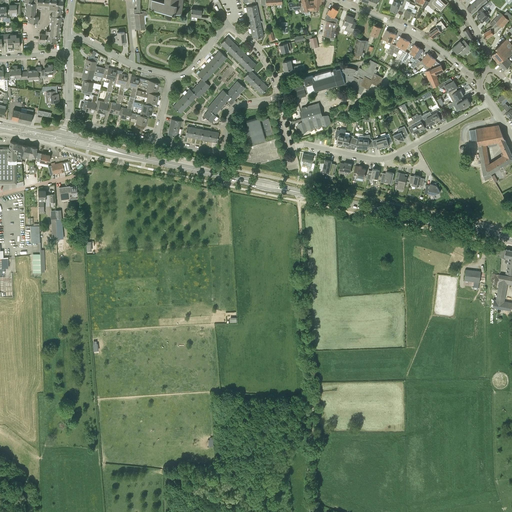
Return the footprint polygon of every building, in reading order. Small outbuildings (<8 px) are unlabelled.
[(25,0),(25,12),(28,13),(28,15),(29,15),(29,22),(37,23),(38,16),(36,15),(37,7),(40,7),(40,6),(42,6),(42,7),(43,7),(43,6),(45,6),(45,7),(48,8),(52,9),(52,14),(52,15),(50,15),(51,15),(51,18),(50,18),(50,21),(51,21),(50,30),(46,30),(46,33),(47,33),(46,34),(39,33),(38,43),(46,43),(46,41),(47,41),(57,42),(57,38),(56,38),(56,36),(58,36),(58,35),(60,36),(60,35),(59,35),(59,33),(60,33),(61,24),(60,24),(60,22),(61,22),(62,22),(62,19),(61,19),(61,16),(63,16),(61,16),(62,12),(61,12),(61,9),(62,9),(62,7),(63,7),(63,0),(25,0)] [(163,0),(163,1),(153,0),(151,0),(150,10),(181,14),(182,0),(163,0)] [(318,0),(314,0),(314,1),(309,1),(309,2),(309,3),(302,4),(303,12),(309,10),(310,11),(313,10),(319,9),(319,5),(318,5),(318,0)] [(392,0),(393,0),(390,10),(390,11),(393,11),(396,12),(399,4),(402,5),(404,1),(403,0),(392,0)] [(433,2),(433,3),(441,11),(445,6),(440,1),(440,0),(433,0),(433,1),(433,2)] [(475,0),(472,3),(477,8),(486,0),(475,0)] [(294,10),(300,9),(301,12),(303,12),(302,4),(299,5),(299,2),(296,3),(295,1),(288,2),(289,8),(293,8),(294,10)] [(17,15),(17,13),(20,13),(20,10),(20,2),(14,2),(14,4),(9,4),(10,14),(10,16),(17,15)] [(472,13),(477,8),(472,3),(467,8),(472,13)] [(484,5),(477,12),(479,14),(477,16),(482,22),(488,16),(490,12),(484,5)] [(3,21),(7,21),(10,21),(10,16),(10,14),(7,14),(6,6),(0,6),(0,15),(2,16),(3,21)] [(408,6),(406,9),(404,15),(408,17),(409,14),(413,16),(415,12),(416,9),(408,6)] [(330,10),(329,9),(326,14),(328,15),(325,20),(326,21),(324,35),(324,36),(334,38),(337,23),(337,19),(334,17),(337,10),(332,7),(330,10)] [(201,10),(191,8),(190,19),(196,20),(196,19),(197,16),(201,17),(201,10)] [(140,12),(140,10),(136,9),(133,9),(135,29),(145,29),(144,19),(143,19),(143,12),(140,12)] [(487,31),(484,33),(487,38),(497,32),(508,19),(503,15),(500,13),(490,24),(493,26),(487,30),(487,31)] [(346,14),(344,19),(342,24),(346,25),(344,30),(351,33),(355,22),(354,25),(351,24),(353,17),(346,14)] [(437,27),(429,32),(433,38),(442,32),(441,31),(446,28),(441,21),(436,25),(437,27)] [(368,41),(368,43),(371,44),(372,42),(374,36),(377,37),(381,27),(374,25),(372,32),(371,32),(368,41)] [(473,39),(472,37),(467,29),(463,31),(466,36),(466,35),(469,39),(470,39),(471,41),(473,39)] [(125,33),(125,32),(117,32),(117,35),(116,35),(115,36),(114,37),(114,38),(113,38),(113,39),(113,40),(114,40),(114,41),(115,42),(116,42),(117,42),(123,42),(123,47),(128,46),(127,33),(125,33)] [(387,52),(389,53),(390,53),(394,45),(391,44),(392,42),(396,34),(395,34),(391,32),(388,39),(386,43),(390,45),(387,52)] [(16,34),(13,34),(14,47),(14,48),(14,46),(16,46),(16,47),(20,47),(19,40),(22,40),(21,33),(16,33),(16,34)] [(14,48),(14,47),(13,34),(11,34),(5,34),(5,42),(5,41),(7,40),(8,47),(11,47),(14,47),(14,48)] [(222,45),(226,49),(232,42),(233,43),(233,42),(230,39),(229,40),(227,37),(227,36),(220,44),(222,45)] [(312,38),(312,37),(309,37),(310,41),(312,48),(318,46),(316,37),(312,38)] [(399,49),(400,49),(405,39),(401,37),(397,44),(396,46),(394,45),(390,53),(389,53),(388,55),(391,56),(392,55),(394,52),(397,54),(399,49)] [(361,55),(362,51),(365,40),(357,38),(353,53),(352,58),(360,59),(361,55)] [(402,60),(407,52),(405,51),(406,49),(410,42),(409,41),(409,42),(405,39),(400,49),(403,51),(398,58),(402,60)] [(464,39),(461,42),(460,40),(452,48),(457,53),(459,52),(463,56),(465,54),(464,54),(471,48),(472,48),(464,39)] [(506,58),(511,53),(511,52),(511,45),(506,39),(495,48),(497,50),(492,54),(492,55),(499,63),(505,57),(506,58)] [(235,45),(233,43),(232,42),(226,49),(228,51),(232,55),(238,48),(239,48),(236,45),(235,45)] [(289,51),(288,48),(291,48),(290,43),(287,43),(282,44),(279,45),(281,52),(289,51)] [(407,52),(402,60),(404,61),(406,61),(408,58),(411,60),(412,57),(419,47),(415,45),(415,44),(414,44),(409,51),(410,51),(409,53),(407,52)] [(416,65),(419,60),(417,58),(423,50),(419,47),(412,57),(415,59),(410,66),(414,68),(416,65)] [(234,56),(238,60),(244,54),(245,53),(241,50),(241,51),(238,48),(232,55),(234,57),(234,56)] [(217,54),(214,57),(221,63),(221,64),(223,62),(222,61),(223,61),(226,58),(227,57),(219,51),(216,54),(217,54)] [(419,60),(416,65),(418,67),(421,63),(424,66),(431,56),(428,54),(428,53),(427,53),(421,61),(419,60)] [(499,63),(505,70),(511,61),(511,53),(506,58),(505,57),(499,63)] [(250,59),(250,60),(250,59),(247,56),(244,54),(238,60),(237,60),(239,62),(240,62),(243,66),(250,59)] [(86,59),(84,68),(104,73),(105,69),(105,68),(96,66),(97,62),(96,62),(98,58),(88,56),(90,56),(89,60),(86,59)] [(217,67),(221,63),(214,57),(214,56),(211,60),(209,63),(215,69),(217,67)] [(440,65),(440,64),(436,61),(435,62),(434,61),(436,59),(435,59),(431,56),(424,66),(423,67),(427,70),(435,67),(435,66),(440,65)] [(245,68),(249,71),(250,71),(256,64),(253,61),(252,62),(250,60),(250,59),(243,66),(245,68)] [(283,62),(285,70),(289,69),(289,71),(295,70),(295,72),(303,71),(301,65),(293,67),(291,60),(287,61),(286,61),(283,62)] [(347,67),(346,67),(344,68),(344,67),(343,67),(343,68),(341,69),(341,68),(337,69),(336,68),(333,69),(333,70),(331,71),(331,70),(315,74),(315,75),(313,76),(313,75),(304,78),(305,80),(302,81),(291,84),(292,84),(294,91),(293,91),(294,91),(296,98),(296,99),(306,96),(306,95),(305,95),(305,93),(315,90),(315,91),(316,91),(315,90),(322,88),(323,88),(330,86),(337,84),(345,82),(346,82),(346,84),(349,84),(349,83),(350,83),(356,86),(354,90),(361,93),(365,87),(368,89),(369,88),(368,88),(370,85),(371,85),(370,84),(372,82),(378,86),(379,85),(378,85),(383,77),(382,77),(375,74),(378,70),(375,68),(377,64),(370,60),(366,68),(367,68),(365,71),(359,67),(357,71),(356,70),(356,69),(354,68),(353,68),(352,68),(351,67),(349,67),(348,67),(347,67)] [(212,73),(215,69),(209,63),(208,62),(205,65),(206,66),(203,69),(210,75),(212,73)] [(41,70),(41,74),(42,77),(47,77),(47,74),(52,73),(52,72),(56,72),(55,67),(53,68),(52,64),(48,64),(48,67),(44,67),(44,69),(41,70)] [(430,80),(430,81),(431,84),(428,86),(429,89),(433,87),(433,88),(440,84),(437,79),(439,79),(436,73),(443,71),(441,64),(440,64),(440,65),(440,64),(440,65),(435,66),(435,67),(427,70),(428,71),(421,73),(425,82),(430,80)] [(10,72),(7,73),(7,79),(10,79),(10,77),(16,76),(15,65),(14,66),(12,66),(13,68),(9,69),(10,72)] [(21,79),(24,78),(24,71),(21,71),(21,68),(17,68),(17,66),(16,66),(16,65),(15,65),(16,76),(21,76),(21,79)] [(24,78),(33,78),(32,70),(29,70),(29,68),(28,68),(28,67),(27,67),(27,71),(24,71),(24,78)] [(41,74),(41,70),(41,67),(37,67),(37,68),(35,68),(35,70),(32,70),(33,78),(39,77),(39,74),(41,74)] [(105,69),(104,73),(103,77),(109,79),(106,91),(111,92),(113,82),(115,75),(116,75),(117,70),(108,67),(108,70),(105,69)] [(91,82),(92,79),(93,79),(93,75),(103,77),(104,73),(84,68),(82,76),(84,77),(83,80),(91,82)] [(197,74),(202,79),(205,81),(206,79),(208,77),(210,75),(203,69),(203,68),(200,71),(200,72),(198,74),(197,74)] [(250,71),(249,71),(243,77),(245,79),(249,83),(255,76),(256,76),(253,73),(250,71)] [(123,95),(124,88),(127,77),(128,75),(119,73),(119,75),(116,75),(115,75),(113,82),(120,84),(118,93),(123,95)] [(135,95),(137,89),(138,83),(139,78),(131,76),(130,78),(127,77),(124,88),(128,89),(128,87),(132,88),(130,96),(134,98),(135,95)] [(251,84),(255,88),(261,82),(262,82),(262,81),(259,78),(258,79),(256,76),(255,76),(249,83),(251,85),(251,84)] [(157,92),(159,83),(139,78),(138,83),(147,85),(146,92),(154,94),(155,91),(157,92)] [(445,86),(448,92),(456,87),(457,87),(455,83),(453,83),(450,78),(438,85),(440,88),(445,86)] [(210,86),(205,81),(202,79),(199,82),(200,83),(198,85),(197,85),(204,91),(204,92),(206,90),(209,86),(210,86)] [(91,82),(83,80),(81,89),(84,89),(83,92),(82,92),(91,94),(92,91),(93,88),(99,89),(101,84),(91,82)] [(239,93),(239,94),(242,90),(242,89),(244,87),(245,87),(237,81),(235,83),(234,85),(232,87),(239,93)] [(261,82),(255,88),(257,90),(259,92),(261,94),(268,87),(265,84),(264,84),(262,82),(261,82)] [(202,93),(204,91),(197,85),(198,85),(197,85),(194,88),(192,91),(197,96),(199,98),(200,96),(200,95),(202,93)] [(50,102),(54,102),(59,102),(58,93),(56,93),(55,90),(57,90),(56,86),(43,87),(42,91),(45,91),(46,96),(50,96),(50,102)] [(230,89),(227,93),(230,96),(234,100),(237,96),(236,96),(239,93),(232,87),(230,89)] [(453,102),(463,96),(464,96),(463,94),(462,95),(461,94),(462,92),(460,89),(458,91),(456,87),(448,92),(450,95),(453,102)] [(146,92),(137,89),(135,95),(147,98),(145,104),(153,106),(154,103),(157,104),(159,95),(154,94),(146,92)] [(184,95),(191,101),(191,102),(193,100),(197,96),(192,91),(190,89),(187,92),(187,93),(185,95),(184,94),(184,95)] [(221,92),(218,96),(225,102),(224,102),(225,103),(228,99),(227,99),(230,96),(227,93),(223,90),(221,92)] [(106,114),(107,109),(109,102),(108,101),(111,92),(106,91),(103,101),(97,99),(96,100),(97,101),(95,108),(98,109),(97,112),(106,114)] [(426,98),(432,95),(429,91),(421,95),(424,100),(426,99),(426,98)] [(505,102),(509,98),(504,92),(498,98),(502,103),(501,105),(507,112),(511,108),(509,105),(508,106),(505,102)] [(120,107),(123,95),(118,93),(115,102),(112,101),(112,102),(109,102),(107,109),(110,110),(109,112),(117,114),(120,107)] [(95,108),(97,101),(96,100),(97,99),(97,96),(93,95),(91,103),(88,102),(88,101),(84,100),(84,102),(83,106),(82,108),(86,109),(85,111),(94,113),(95,108)] [(187,105),(191,101),(184,95),(181,98),(182,98),(179,101),(186,107),(188,106),(187,105)] [(133,101),(134,98),(130,96),(127,108),(123,107),(120,107),(117,114),(118,115),(118,114),(121,115),(120,118),(129,120),(129,118),(131,113),(130,113),(132,106),(133,101)] [(219,108),(220,109),(223,105),(222,105),(224,102),(225,102),(218,96),(216,98),(213,102),(219,108)] [(463,108),(464,110),(469,107),(468,105),(470,104),(468,99),(465,100),(463,96),(453,102),(448,105),(450,108),(454,105),(457,111),(463,108)] [(182,111),(186,107),(179,101),(179,100),(175,104),(176,104),(175,106),(174,107),(173,106),(180,113),(182,111)] [(145,104),(133,101),(132,106),(142,109),(141,112),(140,112),(140,115),(148,117),(149,114),(151,115),(153,106),(145,104)] [(207,108),(208,109),(215,115),(218,111),(217,111),(219,108),(213,102),(212,102),(211,104),(207,108)] [(302,111),(300,112),(303,122),(298,124),(299,128),(299,129),(300,133),(301,133),(300,132),(301,132),(330,123),(330,124),(329,120),(329,119),(328,115),(322,117),(318,103),(307,106),(307,105),(306,105),(306,107),(302,108),(301,108),(302,111)] [(13,109),(11,119),(14,119),(17,120),(30,123),(33,109),(27,108),(26,112),(13,109)] [(216,116),(215,115),(208,109),(207,111),(204,115),(203,115),(203,116),(211,122),(214,119),(213,118),(214,117),(215,117),(216,116)] [(430,112),(432,116),(432,115),(436,122),(441,119),(440,118),(443,116),(440,111),(439,112),(438,110),(436,109),(430,112)] [(146,126),(148,117),(140,115),(131,113),(129,118),(136,120),(134,130),(142,132),(143,128),(144,129),(144,128),(143,128),(143,127),(143,125),(146,126)] [(427,124),(423,117),(421,114),(418,115),(417,113),(412,116),(413,119),(414,118),(421,131),(425,128),(424,125),(427,124)] [(431,125),(436,122),(432,115),(432,116),(429,117),(427,114),(423,117),(427,124),(429,122),(431,125)] [(252,142),(252,143),(265,139),(265,138),(264,136),(273,133),(272,130),(269,121),(268,118),(259,121),(259,118),(258,118),(259,118),(259,117),(246,121),(247,124),(248,128),(244,129),(247,137),(251,136),(252,139),(252,141),(252,142)] [(414,118),(413,119),(407,122),(409,126),(407,127),(411,133),(414,131),(415,133),(416,133),(421,131),(414,118)] [(170,127),(179,128),(180,124),(179,124),(180,123),(180,121),(181,121),(171,119),(170,121),(171,121),(170,127)] [(485,180),(492,177),(491,176),(490,174),(511,160),(511,155),(499,125),(469,130),(471,140),(477,139),(484,175),(485,180)] [(179,128),(170,127),(169,126),(169,129),(169,130),(168,134),(168,135),(178,137),(179,128)] [(188,136),(193,137),(195,128),(195,129),(195,128),(191,127),(191,128),(187,127),(187,126),(186,131),(185,136),(188,137),(188,136)] [(397,143),(402,141),(402,140),(402,139),(404,138),(403,137),(408,135),(404,126),(397,130),(399,133),(393,136),(397,143)] [(198,129),(195,129),(195,128),(193,137),(193,138),(195,138),(196,138),(201,139),(202,130),(203,130),(203,129),(199,128),(198,129)] [(338,136),(337,143),(343,144),(345,135),(345,133),(339,132),(340,129),(336,129),(335,136),(338,136)] [(206,131),(203,130),(202,130),(201,139),(203,140),(203,139),(209,140),(210,132),(211,132),(211,131),(206,130),(206,131)] [(217,142),(219,132),(214,131),(214,132),(211,132),(210,132),(209,140),(209,141),(211,141),(217,142),(216,142),(217,142)] [(372,141),(371,141),(370,135),(369,134),(363,136),(363,140),(362,148),(368,148),(368,146),(374,146),(373,141),(372,141)] [(349,136),(345,135),(343,144),(349,146),(349,143),(352,143),(353,138),(353,136),(349,135),(349,136)] [(386,136),(381,138),(384,147),(389,145),(388,143),(392,142),(390,137),(387,138),(386,136)] [(357,148),(362,148),(363,140),(353,138),(352,143),(357,145),(357,148)] [(373,141),(374,146),(378,145),(379,148),(384,147),(381,138),(373,141)] [(0,182),(16,183),(16,182),(17,182),(16,155),(18,143),(16,143),(17,143),(10,141),(9,146),(8,146),(8,148),(0,148),(0,182)] [(18,143),(16,155),(17,182),(23,180),(22,167),(22,160),(21,159),(22,156),(24,145),(18,143)] [(24,145),(22,156),(25,157),(25,156),(28,157),(31,146),(30,146),(24,145)] [(28,157),(30,173),(35,173),(36,172),(35,167),(34,167),(33,159),(33,158),(31,158),(31,156),(35,157),(35,156),(36,152),(36,151),(37,149),(36,148),(36,147),(30,145),(30,146),(31,146),(28,157)] [(36,152),(35,156),(37,156),(37,158),(37,163),(47,166),(49,162),(50,155),(41,153),(36,152)] [(310,169),(311,167),(313,155),(303,153),(302,160),(303,160),(302,164),(302,166),(307,168),(310,169)] [(325,159),(324,164),(322,170),(330,171),(329,175),(333,176),(335,164),(332,163),(332,161),(325,159)] [(49,165),(48,166),(50,174),(64,171),(62,162),(55,164),(54,162),(51,163),(51,165),(49,165)] [(344,165),(340,164),(338,172),(344,173),(345,170),(350,171),(352,164),(344,162),(344,165)] [(364,178),(366,169),(367,167),(359,165),(358,168),(355,167),(352,177),(356,178),(357,176),(364,178)] [(378,178),(380,170),(375,169),(375,170),(372,169),(372,171),(371,170),(371,171),(369,170),(367,178),(370,179),(371,176),(378,178)] [(392,182),(394,173),(388,172),(388,174),(382,173),(380,181),(386,182),(387,181),(392,182)] [(405,174),(400,173),(399,177),(396,176),(395,181),(399,182),(398,187),(403,188),(405,180),(406,181),(407,177),(405,176),(405,174)] [(423,185),(424,178),(419,178),(419,176),(414,175),(414,176),(410,175),(409,182),(412,182),(412,184),(419,185),(419,184),(423,185)] [(435,194),(440,192),(437,186),(437,185),(435,183),(432,184),(430,183),(429,185),(426,185),(424,193),(427,194),(428,192),(435,194)] [(70,186),(65,186),(59,187),(61,200),(76,198),(76,201),(81,200),(80,193),(77,193),(76,185),(70,185),(70,186)] [(31,242),(32,242),(40,242),(39,226),(32,226),(32,232),(31,232),(31,242)] [(473,287),(479,288),(480,271),(466,270),(465,280),(474,281),(473,287)] [(494,299),(493,306),(511,310),(511,306),(511,302),(503,301),(506,283),(511,284),(511,276),(499,274),(498,282),(499,282),(496,300),(494,299)]
